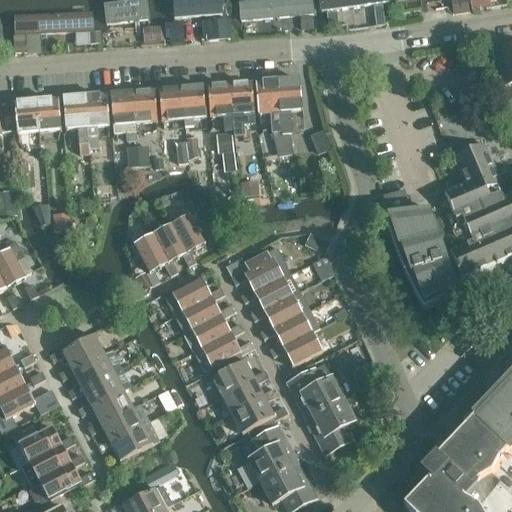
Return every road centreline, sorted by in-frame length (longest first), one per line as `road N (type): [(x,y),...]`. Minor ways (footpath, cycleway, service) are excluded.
road 1 (unclassified): [(352,511),(415,443),(412,417),(343,266),(366,199),(339,118),(334,49)]
road 2 (residential): [(0,72),(334,49)]
road 3 (residential): [(341,511),(217,264)]
road 4 (residential): [(102,511),(100,471),(21,317),(0,328)]
road 5 (residential): [(334,49),(511,22)]
